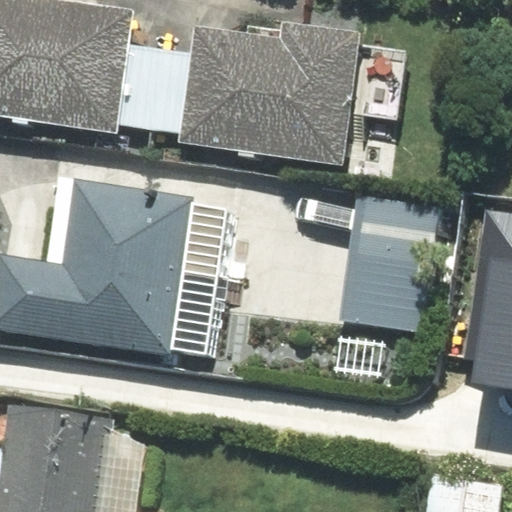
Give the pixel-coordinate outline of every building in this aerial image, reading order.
[(133,11),(57,0),(0,0),(0,114),(115,131),(116,124),(128,44),(133,11)] [(280,39),(196,27),(192,53),(181,133),(180,142),(342,163),(360,33),(282,22),(280,39)] [(128,44),(116,124),(181,133),(192,53),(128,44)] [(63,265),(2,255),(0,268),(0,327),(169,353),(170,348),(205,353),(227,209),(191,203),(192,199),(76,181),(63,265)] [(441,210),(359,198),(342,321),(423,332),(441,210)] [(511,213),(485,210),(462,359),(477,361),(474,383),(511,388),(511,213)] [(113,420),(10,406),(0,479),(0,511),(137,511),(146,447),(112,432),(113,420)] [(498,511),(503,486),(433,475),(426,511),(498,511)]
